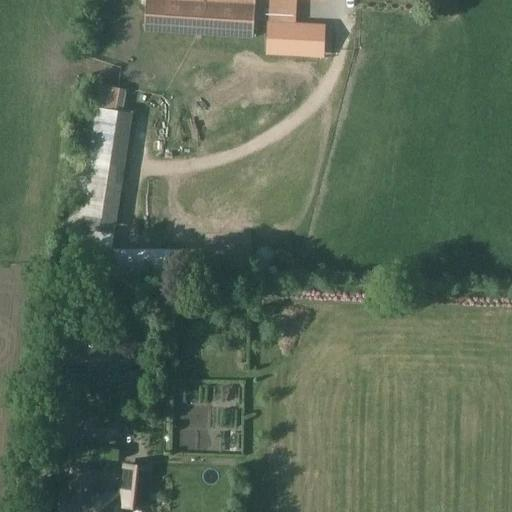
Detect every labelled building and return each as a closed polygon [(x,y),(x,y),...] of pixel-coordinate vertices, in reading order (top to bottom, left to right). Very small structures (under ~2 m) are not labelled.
[(253,40),(256,0),(146,0),(145,36),(253,40)] [(267,23),(267,47),(324,50),(325,26),(267,23)] [(113,196),(124,111),(94,107),(82,192),(113,196)] [(96,202),(88,220),(103,226),(110,208),(96,202)] [(69,342),(69,346),(60,346),(59,361),(69,362),(69,365),(109,366),(110,343),(69,342)] [(232,427),(233,405),(222,405),(221,426),(232,427)] [(114,420),(99,419),(90,418),(81,421),(80,434),(88,440),(112,441),(121,437),(121,428),(114,420)] [(125,465),(120,506),(144,508),(149,468),(125,465)] [(58,511),(116,511),(118,495),(89,492),(91,472),(71,469),(69,491),(61,490),(58,511)]
